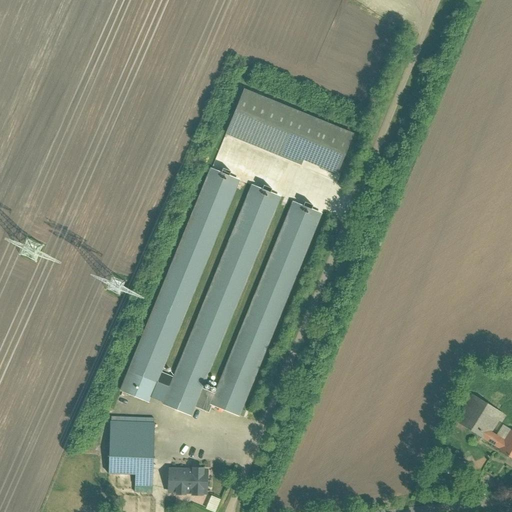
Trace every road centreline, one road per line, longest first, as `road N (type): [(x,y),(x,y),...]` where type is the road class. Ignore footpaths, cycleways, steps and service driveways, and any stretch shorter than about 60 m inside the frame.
road 1 (track): [(227,511),(438,0)]
road 2 (unclassified): [(511,496),(393,511)]
